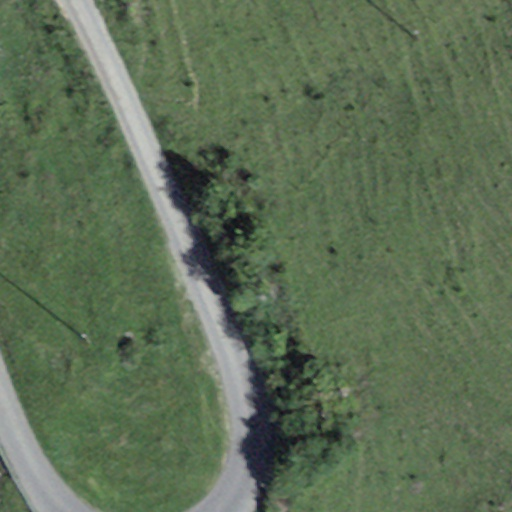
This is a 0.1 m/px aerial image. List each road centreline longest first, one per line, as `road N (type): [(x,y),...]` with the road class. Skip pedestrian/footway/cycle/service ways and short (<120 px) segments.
road 1 (track): [(74,0),(137,126),(227,353),(249,461),(227,511)]
road 2 (track): [(57,511),(34,482),(0,399)]
